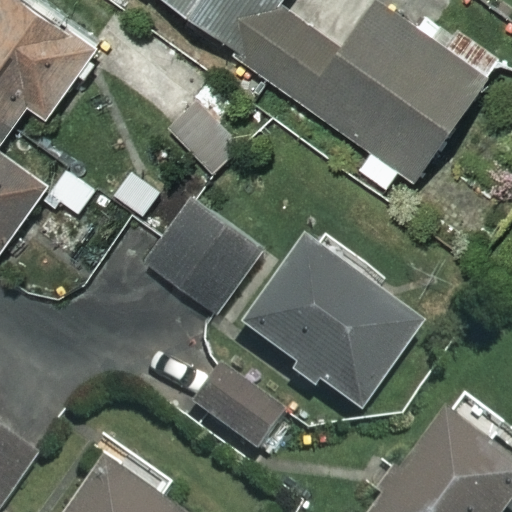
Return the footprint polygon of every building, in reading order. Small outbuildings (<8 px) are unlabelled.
[(87,56),(13,0),(0,0),(0,253),(47,192),(0,156),(0,140),(26,106),(41,117),(87,56)] [(142,0),(264,89),(304,28),(274,6),(278,0),(142,0)] [(304,28),(264,89),(359,158),(347,174),(381,199),(394,181),(405,189),(492,69),(398,0),(373,0),(336,51),(304,28)] [(260,255),(191,205),(146,268),(215,318),(260,255)] [(321,232),(246,334),(293,369),(285,380),(314,402),(323,390),(359,417),(420,334),(371,298),(385,279),(321,232)] [(281,417),(223,374),(196,411),(254,454),(281,417)] [(511,511),(511,432),(472,400),(456,420),(449,414),(368,511),(511,511)] [(0,437),(0,505),(31,459),(0,437)] [(166,511),(159,507),(172,487),(121,453),(81,511),(166,511)]
